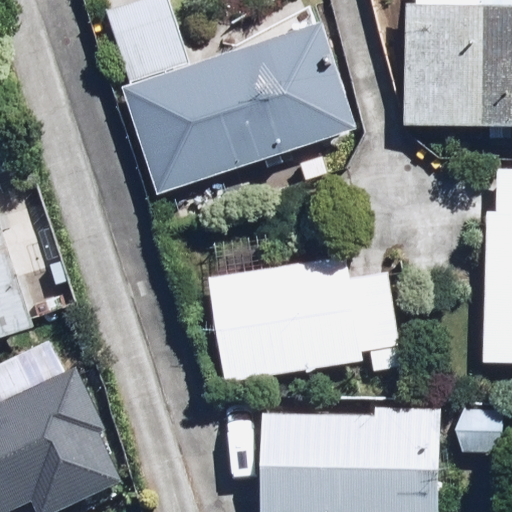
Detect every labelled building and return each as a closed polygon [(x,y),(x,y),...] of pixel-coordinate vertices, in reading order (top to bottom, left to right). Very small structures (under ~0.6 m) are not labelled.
[(408,0),(404,125),(511,127),(511,7),(477,6),(477,0),(408,0)] [(161,194),(358,128),(321,17),(124,83),(161,194)] [(511,359),(511,170),(500,170),(498,210),(486,210),(480,358),(511,359)] [(0,341),(36,329),(0,224),(0,341)] [(348,279),(344,258),(212,281),(230,384),(404,355),(389,272),(348,279)] [(2,399),(0,394),(0,500),(23,489),(35,511),(64,511),(119,484),(95,438),(112,430),(76,360),(2,399)] [(505,407),(460,406),(459,456),(504,456),(505,407)] [(437,511),(440,415),(256,410),(253,511),(437,511)]
